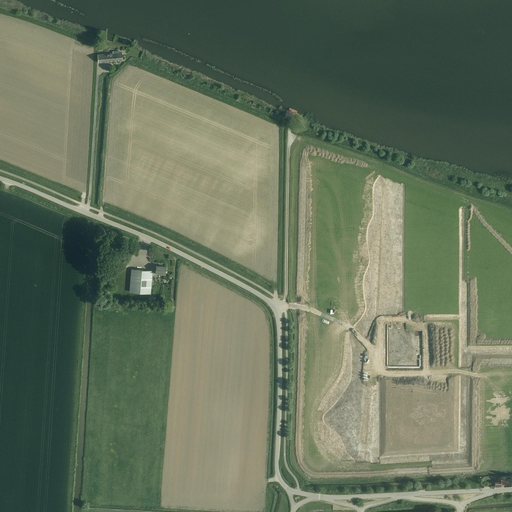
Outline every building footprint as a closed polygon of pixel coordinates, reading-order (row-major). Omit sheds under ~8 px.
[(119,52),(119,50),(113,51),(113,52),(98,54),(99,63),(122,60),(122,51),(119,52)] [(287,113),(286,112),(284,119),(290,121),(293,115),(287,113)] [(165,274),(166,266),(156,266),(156,271),(152,271),(131,269),(130,292),(151,293),(152,282),(152,274),(157,275),(157,273),(165,274)] [(110,278),(110,275),(102,274),(101,290),(108,291),(108,278),(110,278)] [(495,486),(501,486),(501,485),(511,484),(511,479),(511,476),(497,477),(498,482),(495,482),(495,486)]
